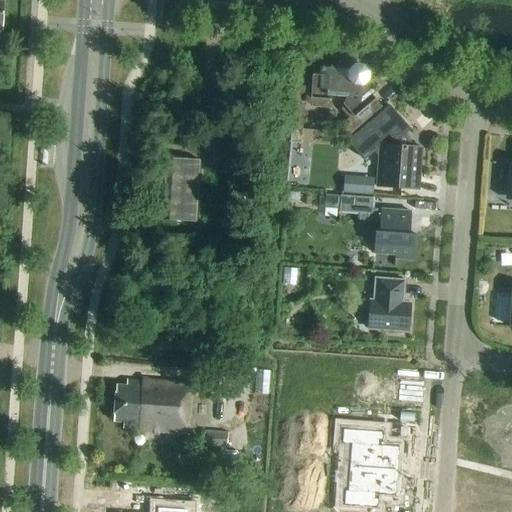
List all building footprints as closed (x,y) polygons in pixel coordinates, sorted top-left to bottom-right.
[(370,95),(373,93),(374,93),(375,93),(376,92),(377,92),(377,91),(377,90),(377,89),(376,89),(376,88),(375,88),(374,88),(368,82),(369,73),(364,67),(355,66),(348,72),(325,70),(324,69),(323,68),(322,68),(321,69),(320,69),(320,70),(320,71),(320,72),(321,73),(321,78),(314,77),(312,98),(329,100),(344,105),(349,110),(345,114),(348,118),(354,124),(378,103),(374,100),(370,95)] [(390,107),(348,143),(362,159),(372,150),(379,158),(377,174),(376,187),(419,190),(420,177),(422,149),(396,147),(397,143),(411,131),(390,107)] [(301,143),(303,118),(293,117),(291,142),(301,143)] [(292,144),(291,154),(303,155),(303,145),(292,144)] [(195,223),(199,160),(167,158),(163,220),(195,223)] [(338,179),(337,193),(373,196),(374,179),(343,176),(343,179),(338,179)] [(335,189),(327,189),(326,202),(337,203),(338,195),(335,194),(335,189)] [(288,193),(287,202),(299,203),(300,194),(288,193)] [(373,217),(375,199),(340,196),(339,215),(373,217)] [(413,261),(415,235),(410,235),(411,213),(381,211),(379,233),(375,232),(373,255),(395,256),(395,260),(413,261)] [(408,333),(410,305),(402,304),(404,282),(376,280),(374,302),(370,302),(368,330),(408,333)] [(309,386),(307,412),(374,417),(375,401),(402,403),(405,373),(359,369),(357,390),(309,386)] [(189,434),(192,386),(127,381),(127,387),(117,386),(114,422),(124,423),(124,429),(189,434)] [(343,430),(342,445),(352,445),(350,469),(397,472),(399,448),(381,447),(382,433),(343,430)] [(227,447),(228,435),(205,433),(204,446),(227,447)] [(279,451),(277,482),(300,483),(301,452),(279,451)] [(344,491),(343,506),(377,509),(378,495),(395,497),(397,472),(350,469),(348,491),(344,491)] [(224,495),(222,511),(257,511),(259,498),(224,495)]
